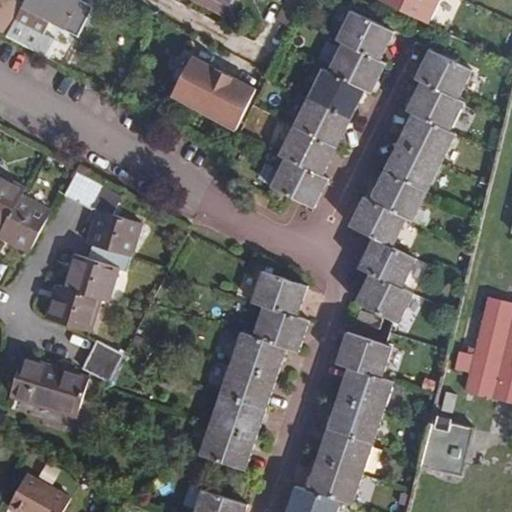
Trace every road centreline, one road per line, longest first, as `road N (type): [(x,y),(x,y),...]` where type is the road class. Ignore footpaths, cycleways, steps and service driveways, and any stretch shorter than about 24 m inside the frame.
road 1 (residential): [(265,511),(347,270),(0,94)]
road 2 (residential): [(267,59),(155,0)]
